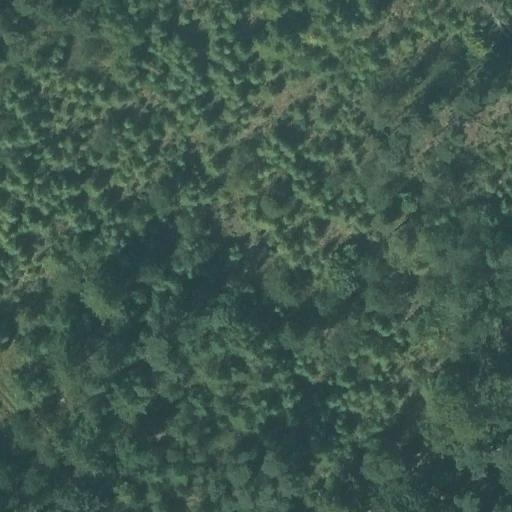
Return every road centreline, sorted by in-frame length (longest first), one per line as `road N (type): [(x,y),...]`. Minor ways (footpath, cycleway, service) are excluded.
road 1 (track): [(511,363),(365,511)]
road 2 (track): [(118,511),(49,444),(0,379)]
